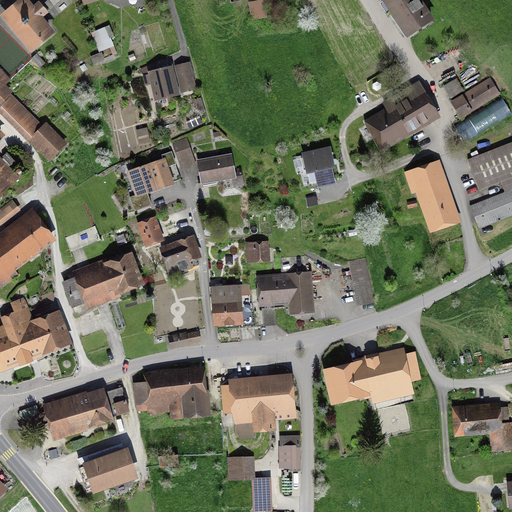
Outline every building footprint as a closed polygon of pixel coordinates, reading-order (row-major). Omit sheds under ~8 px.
[(263,0),(260,0),(248,2),(251,20),(267,17),(263,0)] [(392,10),(408,35),(431,20),(418,0),(384,0),(381,2),(388,12),(392,10)] [(23,1),(6,16),(31,47),(49,33),(38,19),(47,12),(39,2),(34,7),(35,7),(31,11),(23,1)] [(105,27),(90,33),(99,53),(113,47),(105,27)] [(36,54),(31,58),(40,68),(45,63),(36,54)] [(195,88),(190,68),(177,71),(182,91),(195,88)] [(175,93),(169,70),(152,74),(158,97),(175,93)] [(0,71),(0,107),(21,130),(23,128),(29,135),(38,126),(10,97),(0,85),(0,82),(6,77),(0,71)] [(444,86),(451,98),(464,91),(456,78),(444,86)] [(489,79),(453,101),(462,116),(498,94),(489,79)] [(420,86),(385,107),(388,112),(423,91),(420,86)] [(401,134),(402,136),(437,115),(423,91),(388,112),(389,114),(371,125),(382,144),(401,134)] [(501,97),(454,125),(464,143),(511,114),(501,97)] [(47,126),(32,140),(50,158),(65,144),(47,126)] [(148,126),(137,128),(140,142),(151,140),(148,126)] [(121,148),(130,147),(128,130),(119,131),(121,148)] [(180,167),(195,162),(187,140),(172,145),(180,167)] [(479,190),(500,182),(504,191),(470,205),(479,229),(511,216),(511,177),(511,142),(468,160),(479,190)] [(329,149),(303,155),(310,183),(317,181),(318,186),(334,182),(330,167),(333,167),(329,149)] [(149,206),(144,192),(181,179),(171,152),(161,155),(163,161),(129,172),(136,192),(129,195),(134,211),(149,206)] [(212,160),(212,159),(198,161),(202,182),(234,177),(230,155),(218,158),(218,159),(212,160)] [(0,194),(18,178),(0,159),(0,194)] [(434,163),(405,172),(412,191),(421,187),(435,227),(454,220),(434,163)] [(18,205),(31,198),(28,191),(15,198),(18,205)] [(0,211),(0,219),(16,207),(13,202),(0,211)] [(0,241),(0,272),(49,237),(33,216),(0,241)] [(153,220),(140,225),(147,244),(160,239),(153,220)] [(65,238),(70,250),(100,239),(95,226),(65,238)] [(105,246),(129,237),(125,227),(103,235),(105,237),(102,238),(105,246)] [(177,271),(178,275),(198,269),(197,255),(191,240),(174,246),(173,244),(166,247),(167,249),(163,250),(171,273),(177,271)] [(265,242),(247,243),(248,258),(266,257),(265,242)] [(291,302),(292,312),(312,310),(309,274),(306,274),(305,256),(280,258),(281,276),(259,278),(261,304),(291,302)] [(130,257),(65,282),(73,305),(86,299),(87,301),(94,298),(96,302),(99,304),(111,299),(112,295),(111,292),(139,281),(130,257)] [(349,262),(358,307),(373,304),(364,259),(349,262)] [(214,287),(215,296),(211,296),(212,307),(215,307),(216,323),(239,321),(239,326),(255,325),(255,327),(256,327),(253,309),(238,310),(237,286),(214,287)] [(5,325),(0,326),(0,365),(66,341),(56,316),(31,326),(25,312),(43,305),(39,294),(12,305),(15,314),(3,319),(5,325)] [(125,326),(118,301),(110,304),(118,328),(125,326)] [(81,337),(87,353),(109,345),(103,329),(81,337)] [(168,336),(171,348),(188,345),(188,343),(199,340),(198,332),(186,334),(186,332),(168,336)] [(421,380),(414,352),(406,354),(404,347),(362,357),(363,360),(322,370),(331,406),(371,397),(372,404),(415,394),(412,382),(421,380)] [(153,413),(172,410),(173,418),(187,417),(187,414),(205,412),(201,372),(164,376),(145,379),(150,409),(152,409),(153,413)] [(238,432),(268,429),(268,419),(292,417),(289,380),(253,383),(252,377),(232,379),(232,385),(221,386),(223,412),(234,412),(235,424),(238,432)] [(122,388),(48,410),(56,439),(65,436),(63,430),(129,411),(122,388)] [(511,448),(511,422),(508,423),(507,407),(456,412),(458,431),(470,430),(470,431),(491,429),(492,451),(511,448)] [(282,468),(300,468),(300,437),(281,437),(281,446),(282,446),(282,468)] [(79,467),(87,491),(134,475),(126,451),(79,467)] [(174,451),(157,451),(158,461),(175,460),(174,451)] [(231,478),(252,477),(253,477),(252,459),(231,459),(231,478)] [(284,486),(287,487),(284,488),(283,490),(284,494),(286,496),(288,496),(290,494),(291,492),(291,489),(287,487),(290,485),(291,483),(290,479),(287,478),(290,475),(290,472),(288,469),(286,469),(283,470),(282,473),(283,476),(287,478),(283,480),(283,484),(284,486)] [(253,477),(252,477),(252,509),(268,509),(268,477),(253,477)]
